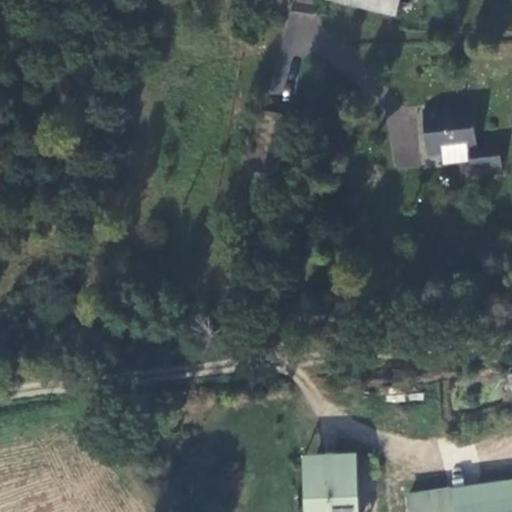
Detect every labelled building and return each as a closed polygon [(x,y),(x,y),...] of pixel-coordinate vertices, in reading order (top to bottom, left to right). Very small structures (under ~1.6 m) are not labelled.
[(316,0),(339,5),(384,14),(386,0),(316,0)] [(278,118),(249,111),(242,144),(237,170),(244,171),(242,183),(263,187),(278,118)] [(463,112),(413,115),(415,158),(456,156),(459,184),(487,180),(484,145),(467,147),(463,112)] [(511,370),(498,374),(504,397),(511,395),(511,370)] [(349,511),(347,453),(329,454),(330,478),(295,480),(296,511),(349,511)] [(329,454),(293,455),(295,480),(330,478),(329,454)] [(427,511),(425,493),(384,497),(385,511),(427,511)] [(511,511),(511,494),(442,505),(443,511),(511,511)]
